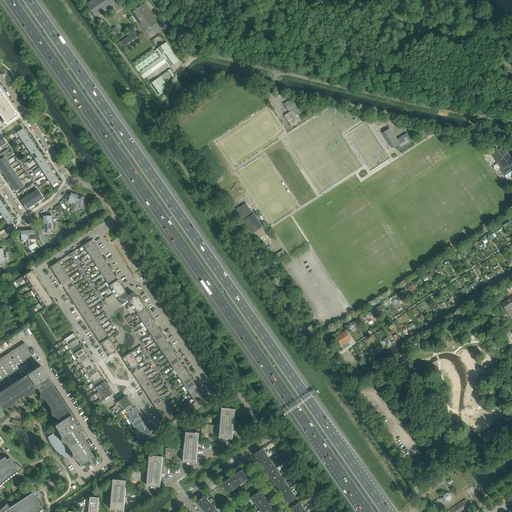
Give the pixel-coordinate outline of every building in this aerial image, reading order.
[(117,0),(92,0),(86,4),(96,18),(114,5),(119,11),(123,8),(117,0)] [(139,0),(125,10),(146,41),(150,39),(163,30),(145,3),(143,0),(139,0)] [(135,32),(120,43),(125,50),(128,48),(126,46),(139,37),(135,32)] [(166,43),(157,50),(166,63),(167,64),(176,57),(166,43)] [(166,63),(157,50),(155,52),(153,49),(133,63),(138,71),(139,71),(140,72),(139,73),(144,79),(166,63)] [(163,87),(164,86),(158,79),(158,78),(152,82),(149,85),(158,97),(161,94),(158,90),(163,87)] [(0,115),(6,124),(17,116),(0,90),(0,115)] [(286,103),(284,104),(287,109),(288,110),(289,112),(284,116),(287,120),(291,127),(299,122),(297,119),(296,117),(303,112),(294,97),(286,103)] [(304,114),(300,117),(303,122),(310,118),(306,112),(304,114)] [(379,116),(373,119),(378,127),(383,124),(379,116)] [(23,128),(16,133),(20,138),(26,134),(23,128)] [(390,128),(382,133),(392,148),(394,147),(395,149),(397,148),(399,151),(413,142),(407,133),(397,140),(390,128)] [(26,134),(20,138),(23,143),(30,139),(26,134)] [(30,139),(23,143),(27,149),(33,144),(30,139)] [(33,144),(27,149),(31,154),(37,150),(33,144)] [(497,148),(490,152),(493,156),(494,155),(498,162),(497,162),(501,169),(500,170),(504,176),(506,178),(511,174),(511,171),(511,169),(510,168),(511,167),(511,158),(506,149),(503,151),(501,149),(498,150),(497,148)] [(37,150),(31,154),(34,159),(40,155),(37,150)] [(40,155),(34,159),(38,165),(44,160),(40,155)] [(40,167),(33,171),(34,172),(35,174),(39,172),(41,170),(48,166),(44,160),(38,165),(40,167)] [(7,161),(0,166),(0,169),(1,171),(10,165),(7,161)] [(10,165),(1,171),(4,175),(13,169),(10,165)] [(48,166),(41,170),(45,175),(51,171),(48,166)] [(13,169),(4,175),(6,179),(15,173),(13,169)] [(51,171),(45,175),(48,180),(55,176),(51,171)] [(15,173),(6,179),(9,183),(18,177),(15,173)] [(55,176),(48,180),(52,186),(54,188),(58,185),(57,183),(58,182),(55,176)] [(18,177),(9,183),(12,187),(21,181),(18,177)] [(21,181),(12,187),(15,192),(23,186),(21,181)] [(37,190),(33,192),(39,201),(43,198),(37,190)] [(33,192),(29,195),(35,204),(39,201),(33,192)] [(67,195),(65,200),(69,201),(68,202),(75,204),(78,195),(75,194),(71,193),(70,196),(67,195)] [(29,195),(25,198),(31,207),(35,204),(29,195)] [(74,206),(73,209),(76,210),(78,205),(81,206),(82,205),(85,206),(86,201),(84,200),(83,200),(84,198),(78,195),(75,204),(74,206)] [(25,198),(21,201),(27,209),(31,207),(25,198)] [(246,203),(238,209),(253,232),(261,227),(246,203)] [(6,210),(1,214),(4,219),(10,216),(6,210)] [(243,222),(237,212),(235,213),(241,223),(242,223),(243,222)] [(10,223),(11,223),(11,222),(13,221),(10,216),(4,219),(8,224),(10,223)] [(52,222),(43,223),(43,226),(44,230),(46,230),(47,230),(47,233),(52,233),(52,229),(52,226),(56,226),(56,222),(52,222)] [(27,231),(28,240),(34,239),(38,239),(38,234),(35,234),(34,233),(34,230),(30,231),(27,231)] [(92,240),(83,245),(86,250),(95,244),(92,240)] [(95,244),(86,250),(88,254),(97,248),(95,244)] [(97,248),(88,254),(91,258),(100,252),(97,248)] [(283,250),(278,253),(281,258),(286,255),(283,250)] [(100,252),(91,258),(94,262),(102,256),(100,252)] [(102,256),(94,262),(96,266),(105,260),(102,256)] [(105,260),(96,266),(99,270),(108,264),(105,260)] [(59,261),(50,267),(53,271),(62,265),(59,261)] [(108,264),(99,270),(102,274),(110,268),(108,264)] [(62,265),(53,271),(56,275),(65,269),(62,265)] [(110,268),(102,274),(104,278),(113,272),(110,268)] [(65,269),(56,275),(58,279),(67,273),(65,269)] [(31,270),(29,271),(30,271),(15,281),(17,284),(25,279),(44,309),(51,304),(52,305),(53,304),(52,302),(32,272),(31,270)] [(113,272),(104,278),(107,282),(116,276),(113,272)] [(67,273),(58,279),(61,283),(70,277),(67,273)] [(116,276),(107,282),(110,286),(118,280),(116,276)] [(70,277),(61,283),(64,287),(72,281),(70,277)] [(123,304),(130,300),(130,301),(129,302),(137,314),(146,308),(139,297),(138,297),(137,295),(136,296),(133,292),(128,295),(127,294),(125,295),(124,294),(125,293),(125,294),(127,293),(125,291),(118,280),(110,286),(118,298),(119,298),(118,299),(122,305),(123,304)] [(72,281),(64,287),(66,291),(75,285),(72,281)] [(75,285),(66,291),(69,295),(78,289),(75,285)] [(78,289),(69,295),(72,299),(80,294),(78,289)] [(80,294),(72,299),(74,303),(83,298),(80,294)] [(505,309),(506,311),(509,309),(511,307),(511,296),(501,303),(505,309)] [(83,298),(74,303),(77,307),(86,302),(83,298)] [(86,302),(77,307),(80,311),(88,306),(86,302)] [(88,306),(80,311),(82,315),(91,310),(88,306)] [(146,308),(137,314),(140,318),(148,312),(146,308)] [(91,310),(82,315),(85,319),(94,314),(91,310)] [(148,312),(140,318),(142,322),(151,316),(148,312)] [(94,314),(85,319),(87,323),(96,318),(94,314)] [(151,316),(142,322),(145,326),(154,320),(151,316)] [(96,318),(87,323),(90,327),(99,322),(96,318)] [(154,320),(145,326),(148,330),(156,324),(154,320)] [(99,322),(90,327),(93,332),(102,326),(99,322)] [(156,324),(148,330),(150,334),(159,328),(156,324)] [(102,326),(93,332),(95,336),(104,330),(102,326)] [(159,328),(150,334),(153,338),(162,332),(159,328)] [(104,330),(95,336),(98,340),(107,334),(104,330)] [(346,331),(334,339),(339,346),(351,339),(346,331)] [(162,332),(153,338),(155,342),(164,336),(162,332)] [(73,334),(64,340),(68,345),(76,339),(73,334)] [(107,334),(98,340),(101,344),(110,338),(107,334)] [(164,336),(155,342),(158,346),(167,340),(164,336)] [(110,338),(101,344),(108,354),(109,356),(111,356),(110,355),(118,350),(110,338)] [(76,339),(68,345),(71,349),(79,344),(76,339)] [(167,340),(158,346),(161,350),(169,344),(167,340)] [(54,426),(54,427),(57,432),(49,437),(50,439),(51,441),(52,444),(53,445),(55,447),(56,448),(57,449),(59,451),(61,452),(63,454),(64,455),(66,455),(70,451),(72,453),(72,459),(77,461),(80,466),(87,461),(88,461),(88,462),(90,464),(92,463),(91,460),(91,459),(92,458),(93,458),(93,457),(93,456),(73,426),(75,424),(75,425),(76,425),(78,424),(79,424),(79,423),(78,423),(41,366),(40,366),(38,367),(27,350),(28,349),(28,348),(25,343),(24,343),(0,358),(0,511),(37,511),(42,509),(39,504),(38,505),(33,498),(34,498),(31,493),(8,508),(6,504),(5,506),(1,503),(0,500),(0,491),(0,492),(0,491),(0,484),(0,485),(2,483),(4,481),(7,479),(9,477),(12,475),(15,473),(17,471),(14,467),(13,467),(9,460),(7,461),(4,457),(1,459),(0,459),(0,418),(4,416),(4,415),(1,410),(6,407),(11,407),(14,402),(23,396),(28,396),(31,391),(36,387),(39,392),(40,398),(45,401),(51,409),(51,415),(56,418),(59,422),(54,425),(54,426)] [(79,344),(71,349),(74,354),(83,348),(79,344)] [(169,344),(161,350),(163,354),(172,348),(169,344)] [(83,348),(74,354),(77,359),(86,353),(83,348)] [(172,348),(163,354),(166,358),(175,352),(172,348)] [(124,359),(123,359),(131,370),(139,364),(131,352),(124,357),(124,356),(122,357),(124,359)] [(175,352),(166,358),(169,362),(177,356),(175,352)] [(86,353),(77,359),(80,364),(89,358),(86,353)] [(177,356),(169,362),(171,366),(180,360),(177,356)] [(89,358),(80,364),(83,368),(92,363),(89,358)] [(180,360),(171,366),(174,370),(183,364),(180,360)] [(92,363),(83,368),(86,373),(95,367),(92,363)] [(139,364),(131,370),(133,374),(142,368),(139,364)] [(183,364),(174,370),(177,374),(185,368),(183,364)] [(95,367),(86,373),(90,378),(98,372),(95,367)] [(142,368),(133,374),(136,378),(145,372),(142,368)] [(185,368),(177,374),(179,378),(188,372),(185,368)] [(98,372),(90,378),(93,383),(101,377),(98,372)] [(145,372),(136,378),(139,382),(147,376),(145,372)] [(188,372),(179,378),(182,382),(191,376),(188,372)] [(147,376),(139,382),(141,386),(150,380),(147,376)] [(191,376),(182,382),(185,386),(193,380),(191,376)] [(101,377),(93,383),(96,388),(105,382),(101,377)] [(150,380),(141,386),(144,390),(153,384),(150,380)] [(193,380),(185,386),(187,390),(196,384),(193,380)] [(105,382),(96,388),(98,392),(107,386),(105,382)] [(153,384),(144,390),(147,394),(155,388),(153,384)] [(196,384),(187,390),(190,394),(199,388),(196,384)] [(113,395),(112,393),(107,386),(98,392),(99,392),(96,393),(100,399),(102,398),(104,400),(105,400),(110,398),(109,396),(111,395),(112,396),(113,395)] [(155,388),(147,394),(149,398),(158,392),(155,388)] [(199,388),(190,394),(192,398),(201,392),(199,388)] [(158,392),(149,398),(152,402),(161,396),(158,392)] [(201,392),(192,398),(195,403),(204,397),(201,392)] [(126,395),(124,396),(125,397),(116,403),(117,405),(119,404),(123,410),(132,404),(127,397),(126,395)] [(161,396),(152,402),(154,406),(163,400),(161,396)] [(163,400),(154,406),(157,410),(166,404),(163,400)] [(132,404),(123,410),(126,414),(134,408),(132,404)] [(166,404),(157,410),(160,414),(168,408),(166,404)] [(134,408),(126,414),(129,419),(138,413),(134,408)] [(168,408),(160,414),(162,418),(171,412),(168,408)] [(222,408),(219,438),(233,439),(235,409),(222,408)] [(171,412),(162,418),(165,422),(174,417),(171,412)] [(138,413),(129,419),(132,423),(141,418),(138,413)] [(141,418),(132,423),(135,428),(144,422),(141,418)] [(144,422),(135,428),(136,429),(134,430),(136,434),(138,433),(147,427),(144,422)] [(202,424),(201,433),(213,434),(214,425),(202,424)] [(138,433),(141,438),(139,439),(141,443),(152,435),(147,427),(138,433)] [(185,432),(183,462),(196,463),(199,433),(186,432),(185,432)] [(166,448),(165,457),(177,458),(178,449),(166,448)] [(261,464),(269,459),(262,449),(257,453),(256,453),(254,454),(257,458),(260,462),(261,464)] [(149,455),(147,486),(160,487),(163,456),(149,455)] [(261,464),(263,466),(266,470),(268,474),(276,468),(269,459),(261,464)] [(245,468),(233,477),(239,485),(250,477),(245,468)] [(276,468),(268,474),(270,477),(273,482),(275,484),(283,478),(276,468)] [(130,470),(129,481),(143,482),(143,471),(130,470)] [(233,477),(221,485),(227,493),(239,485),(233,477)] [(442,477),(434,482),(437,486),(444,481),(442,477)] [(279,490),(281,493),(289,488),(283,478),(275,484),(276,486),(279,490)] [(113,479),(110,509),(124,511),(127,480),(113,479)] [(296,498),(289,488),(281,493),(284,497),(287,501),(288,503),(296,498)] [(252,497),(260,508),(268,502),(260,491),(252,497)] [(443,494),(442,497),(444,500),(448,501),(451,499),(452,496),(450,492),(448,492),(446,492),(443,494)] [(202,508),(205,511),(212,505),(204,496),(197,503),(199,504),(202,508)] [(469,508),(471,507),(466,499),(462,502),(448,511),(463,511),(469,508)] [(260,508),(262,511),(274,511),(268,502),(260,508)] [(294,511),(305,511),(299,502),(291,508),(293,510),(294,511)]
